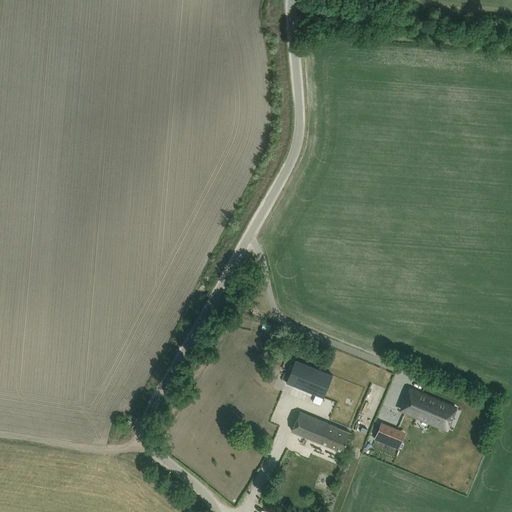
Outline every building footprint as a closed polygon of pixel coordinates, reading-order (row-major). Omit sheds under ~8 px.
[(271,325),(263,323),(261,330),(269,332),(271,325)] [(317,362),(308,384),(325,391),(334,370),(317,362)] [(284,403),(248,388),(238,384),(225,415),(271,434),(284,403)] [(427,388),(424,395),(432,398),(434,390),(427,388)] [(409,389),(402,405),(406,406),(404,411),(447,429),(455,408),(409,389)] [(292,431),(342,451),(346,442),(349,434),(299,412),(292,431)] [(404,433),(382,423),(375,438),(398,448),(404,433)]
